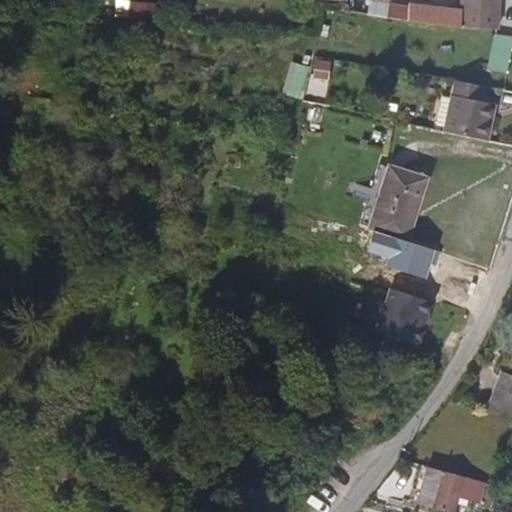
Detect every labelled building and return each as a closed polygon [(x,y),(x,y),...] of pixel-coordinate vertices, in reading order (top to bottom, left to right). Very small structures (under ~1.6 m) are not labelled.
[(393,14),(395,3),(373,0),(369,0),(368,10),(393,14)] [(405,8),(405,26),(434,29),(477,27),(477,0),(440,0),(441,8),(405,8)] [(309,91),(327,94),(331,60),(313,58),(309,91)] [(490,137),(498,98),(450,89),(442,128),(490,137)] [(400,250),(418,188),(373,174),(353,236),(400,250)] [(430,313),(385,300),(372,339),(417,353),(430,313)] [(511,425),(511,378),(502,375),(486,418),(511,425)] [(483,484),(426,469),(416,507),(438,511),(452,511),(457,499),(477,504),(483,484)] [(491,511),(497,502),(498,499),(489,494),(479,511),(491,511)]
